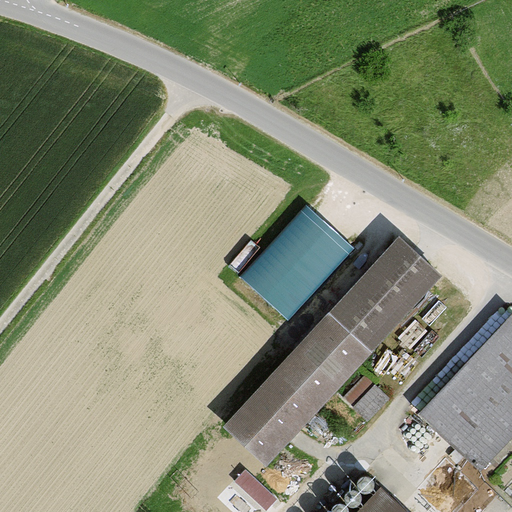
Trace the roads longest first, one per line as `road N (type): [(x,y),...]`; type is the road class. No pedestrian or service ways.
road 1 (tertiary): [(511,263),(201,80),(12,0)]
road 2 (track): [(201,80),(0,328)]
